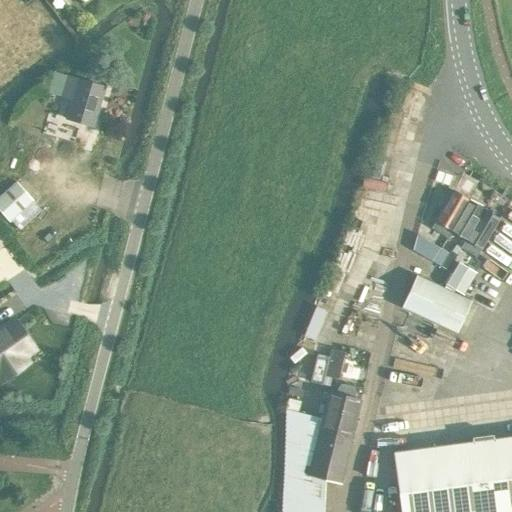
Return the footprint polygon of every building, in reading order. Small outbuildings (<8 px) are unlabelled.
[(93,127),(105,87),(67,77),(67,76),(54,72),(48,92),(71,99),(66,119),(93,127)] [(0,211),(9,221),(33,200),(17,182),(0,196),(0,211)] [(451,230),(469,200),(453,191),(431,228),(447,237),(451,230)] [(466,239),(484,209),(469,200),(451,230),(466,239)] [(481,248),(499,219),(484,209),(466,239),(462,246),(476,255),(481,248)] [(447,270),(456,256),(444,249),(436,263),(447,270)] [(462,293),(475,272),(460,263),(453,274),(451,273),(445,283),(462,293)] [(456,332),(471,301),(416,276),(402,307),(456,332)] [(0,377),(2,380),(27,363),(22,356),(34,348),(15,320),(0,330),(0,377)] [(322,420),(309,476),(323,480),(340,484),(360,400),(329,392),(322,420)] [(283,511),(321,511),(323,480),(309,476),(322,420),(290,412),(283,511)] [(511,511),(511,436),(493,439),(492,434),(471,437),(472,441),(393,452),(400,511),(511,511)]
